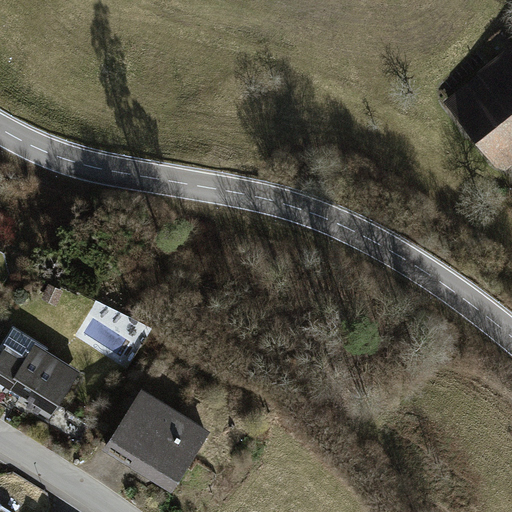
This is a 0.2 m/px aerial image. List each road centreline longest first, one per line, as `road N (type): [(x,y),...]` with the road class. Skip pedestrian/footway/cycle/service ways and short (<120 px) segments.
road 1 (secondary): [(0,129),(87,165),(275,201),(326,219),(429,274),(511,336)]
road 2 (residential): [(0,437),(113,511)]
